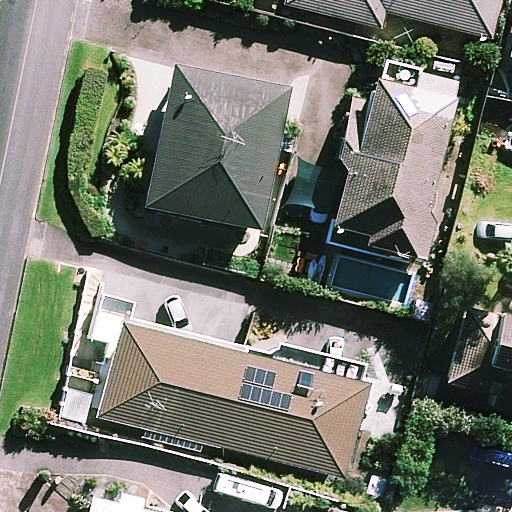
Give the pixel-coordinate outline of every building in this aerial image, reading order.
[(284,0),(283,6),(380,31),(384,14),(489,41),(499,0),(284,0)] [(286,89),(169,65),(139,206),(256,230),(286,89)] [(452,97),(371,76),(364,101),(350,97),(332,168),(341,170),(327,225),(362,234),(360,243),(421,258),(432,215),(422,213),(452,97)] [(511,317),(462,307),(442,387),(487,399),(485,409),(507,415),(510,404),(511,404),(511,317)] [(218,449),(242,352),(120,323),(96,419),(218,449)] [(242,352),(218,449),(341,478),(365,382),(242,352)] [(153,511),(138,508),(141,497),(116,491),(113,502),(88,496),(84,511),(153,511)]
